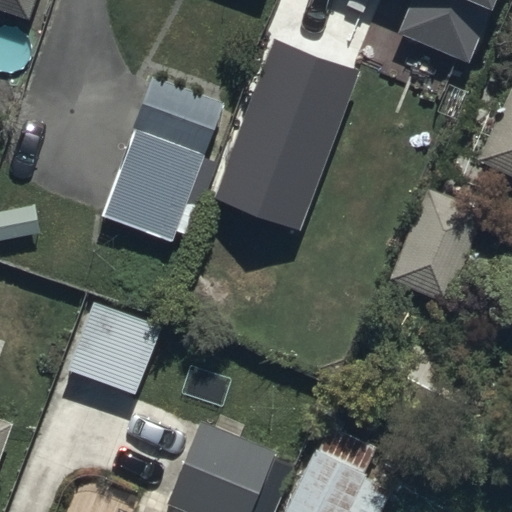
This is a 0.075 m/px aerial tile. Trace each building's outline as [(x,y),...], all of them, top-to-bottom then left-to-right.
[(0,0),(0,1),(33,12),(36,0),(0,0)] [(404,0),(397,17),(468,48),(488,0),(404,0)] [(220,196),(306,227),(364,67),(278,36),(220,196)] [(188,195),(224,92),(151,67),(102,205),(174,230),(175,224),(189,229),(200,199),(188,195)] [(511,81),(481,148),(511,162),(511,81)] [(487,203),(430,178),(388,269),(446,294),(487,203)] [(286,287),(249,277),(236,326),(272,336),(286,287)] [(92,286),(65,354),(137,383),(165,315),(92,286)] [(479,371),(399,332),(375,381),(454,420),(479,371)] [(0,454),(14,413),(0,407),(0,454)] [(251,511),(278,439),(202,411),(171,496),(215,511),(251,511)] [(323,411),(276,511),(378,511),(392,481),(367,469),(381,438),(323,411)] [(113,511),(153,511),(119,498),(113,511)]
